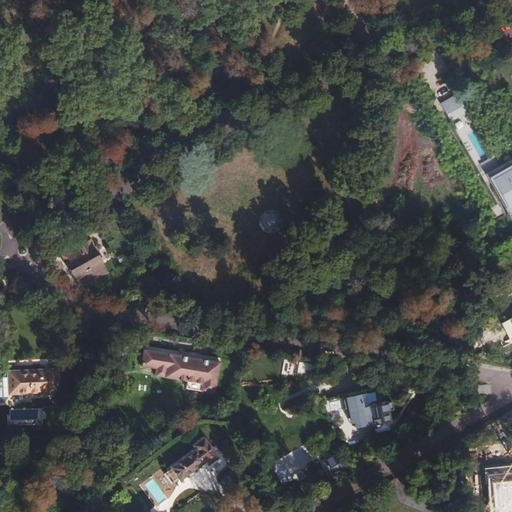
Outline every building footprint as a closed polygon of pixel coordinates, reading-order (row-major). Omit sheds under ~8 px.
[(486,28),(469,36),(480,55),(496,47),(486,28)] [(456,94),(440,103),(450,122),(467,113),(456,94)] [(469,153),(475,149),(481,158),(489,154),(473,128),(459,137),(469,153)] [(511,211),(511,165),(488,179),(508,214),(511,211)] [(266,237),(268,237),(270,237),(273,236),(275,235),(277,233),(278,231),(279,229),(280,227),(280,225),(280,222),(280,220),(279,218),(277,216),(276,214),(274,213),(271,212),(269,212),(267,212),(264,212),(262,213),(260,215),(259,216),(257,218),(256,220),(256,223),(256,225),(256,227),(257,230),(258,232),(259,233),(261,235),(263,236),(266,237)] [(483,238),(489,247),(496,243),(491,234),(483,238)] [(61,256),(79,287),(107,273),(95,252),(98,250),(96,246),(94,247),(90,240),(84,243),(82,242),(77,245),(76,248),(61,256)] [(443,346),(441,355),(450,357),(452,347),(443,346)] [(214,394),(220,363),(144,350),(141,366),(156,369),(155,376),(188,382),(187,389),(214,394)] [(6,394),(9,394),(58,392),(57,369),(8,371),(0,371),(0,401),(4,401),(7,397),(6,394)] [(366,406),(371,426),(389,422),(387,411),(391,409),(390,401),(384,403),(384,402),(366,406)] [(164,480),(168,478),(172,476),(173,477),(200,461),(202,464),(214,457),(201,435),(199,437),(189,443),(191,446),(165,463),(166,465),(162,467),(158,469),(164,480)] [(307,445),(271,463),(281,483),(317,465),(307,445)] [(322,461),(330,475),(341,470),(339,466),(341,465),(337,457),(335,458),(333,455),(322,461)] [(505,509),(504,511),(511,511),(511,482),(511,481),(499,482),(501,509),(505,509)]
